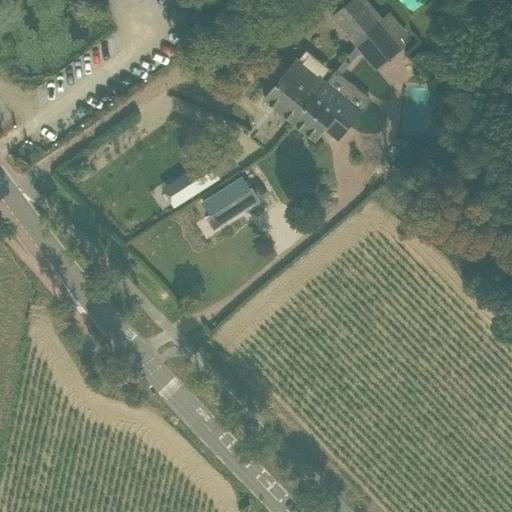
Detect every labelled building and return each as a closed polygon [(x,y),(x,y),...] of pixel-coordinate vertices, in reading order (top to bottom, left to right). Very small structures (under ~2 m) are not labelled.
[(355,0),(335,17),(357,43),(380,23),(360,0),(355,0)] [(378,69),(401,49),(380,23),(357,43),(378,69)] [(264,99),(295,124),(329,83),(300,59),(264,99)] [(361,109),(329,83),(295,124),(315,140),(326,127),(338,137),(361,109)] [(226,175),(220,164),(214,156),(179,178),(191,197),(226,175)] [(209,211),(217,223),(251,201),(243,189),(242,190),(234,179),(195,203),(203,215),(209,211)]
